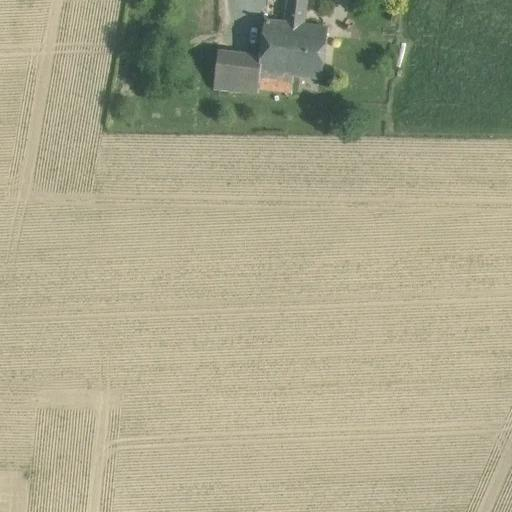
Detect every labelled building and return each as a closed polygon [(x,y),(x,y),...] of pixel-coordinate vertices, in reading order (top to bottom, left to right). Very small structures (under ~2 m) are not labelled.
[(303,0),(284,0),(282,25),(301,27),(303,0)] [(275,25),(260,23),(257,60),(255,75),(257,76),(269,77),(275,25)] [(282,25),(275,25),(269,77),(286,79),(319,82),(324,30),(301,27),(282,25)] [(257,60),(215,56),(211,89),(255,93),(256,88),(257,76),(255,75),(257,60)] [(269,77),(257,76),(256,88),(285,91),(286,79),(269,77)]
